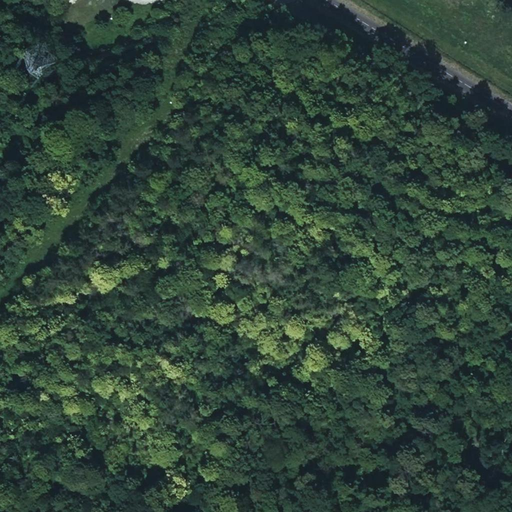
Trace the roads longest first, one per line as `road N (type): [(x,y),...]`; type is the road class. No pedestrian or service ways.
road 1 (tertiary): [(283,0),(511,172)]
road 2 (secondary): [(511,117),(325,0)]
